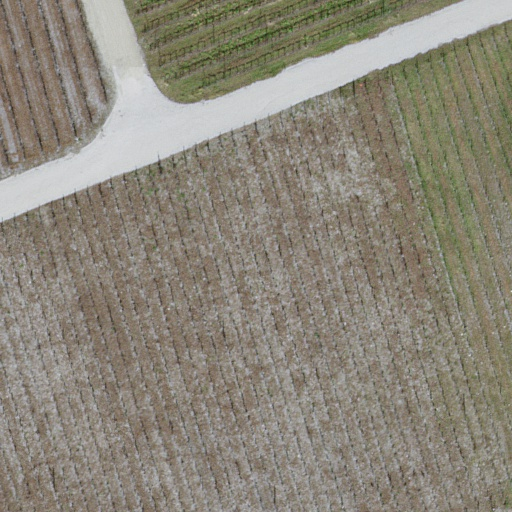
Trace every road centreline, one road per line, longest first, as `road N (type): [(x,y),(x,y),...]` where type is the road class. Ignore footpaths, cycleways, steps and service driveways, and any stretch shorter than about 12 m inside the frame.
road 1 (track): [(482,0),(0,183)]
road 2 (track): [(138,129),(93,0)]
